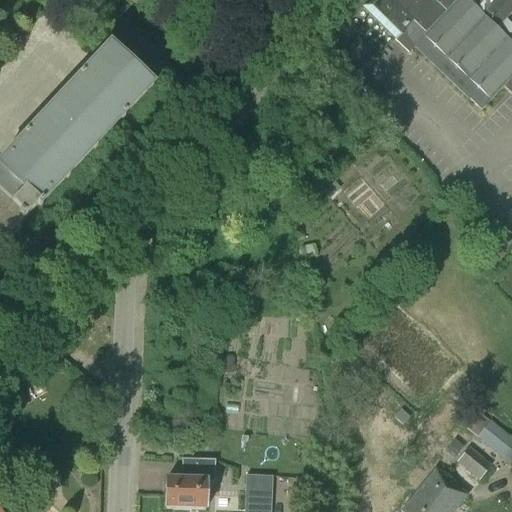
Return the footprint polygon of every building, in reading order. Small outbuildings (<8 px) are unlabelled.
[(511,0),(366,0),(359,8),(401,48),(408,54),(410,51),(414,48),(480,112),(503,88),(508,93),(511,97),(511,96),(511,46),(505,40),(511,33),(511,27),(505,21),(511,13),(511,0)] [(39,208),(151,90),(137,76),(142,71),(128,58),(123,63),(108,49),(0,163),(0,235),(5,240),(37,206),(39,208)] [(232,360),(224,360),(224,375),(232,375),(232,360)] [(409,419),(400,411),(393,419),(402,427),(409,419)] [(511,442),(479,415),(466,431),(510,467),(511,465),(511,442)] [(457,463),(479,481),(490,468),(468,449),(457,463)] [(216,460),(184,459),(183,481),(166,480),(165,510),(205,511),(206,482),(215,482),(216,460)] [(453,511),(466,498),(434,472),(401,511),(453,511)] [(247,477),(246,490),(273,491),(273,479),(247,477)] [(246,490),(245,503),(272,504),(273,491),(246,490)] [(245,503),(245,511),(271,511),(272,504),(245,503)]
